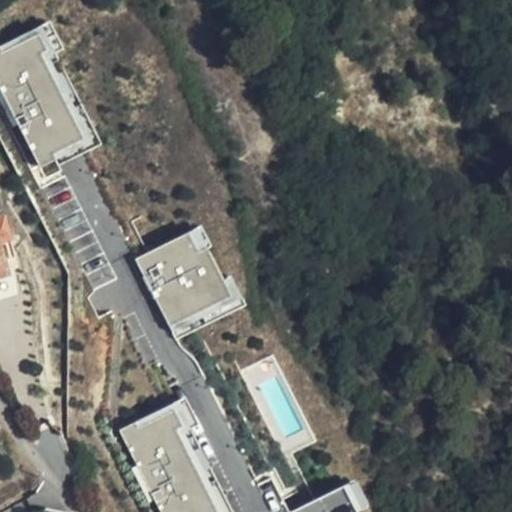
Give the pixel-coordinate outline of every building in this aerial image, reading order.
[(54,160),(56,166),(99,144),(53,53),(62,49),(48,22),(0,45),(0,52),(37,34),(46,50),(39,54),(82,139),(52,154),(54,160)] [(0,91),(38,168),(54,160),(52,154),(82,139),(39,54),(46,50),(37,34),(0,52),(0,91)] [(0,274),(8,272),(0,248),(0,241),(9,239),(3,219),(0,220),(0,274)] [(205,248),(209,246),(199,226),(186,232),(197,252),(205,248)] [(133,260),(168,327),(230,296),(221,279),(205,248),(197,252),(186,232),(133,260)] [(229,276),(221,279),(230,296),(168,327),(175,340),(244,305),(229,276)] [(184,398),(134,423),(137,428),(173,409),(181,426),(176,429),(216,511),(231,511),(191,429),(198,425),(184,398)] [(216,511),(176,429),(181,426),(173,409),(137,428),(134,423),(118,431),(159,511),(216,511)] [(352,480),(342,486),(355,511),(356,511),(366,507),(352,480)] [(287,511),(285,508),(277,511),(355,511),(342,486),(291,511),(287,511)]
